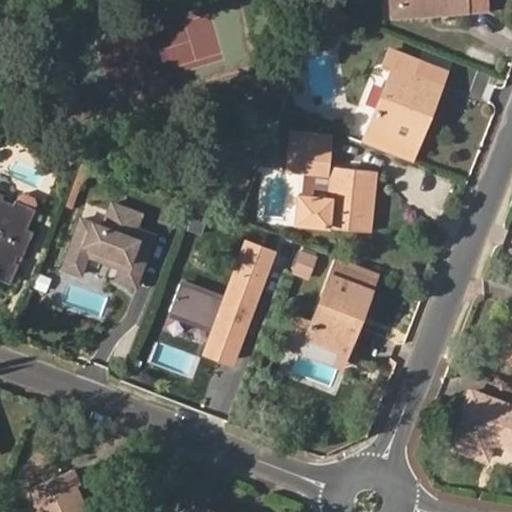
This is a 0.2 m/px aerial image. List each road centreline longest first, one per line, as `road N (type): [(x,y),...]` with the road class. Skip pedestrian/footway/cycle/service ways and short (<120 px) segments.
road 1 (residential): [(511,133),(364,500)]
road 2 (residential): [(364,500),(0,366)]
